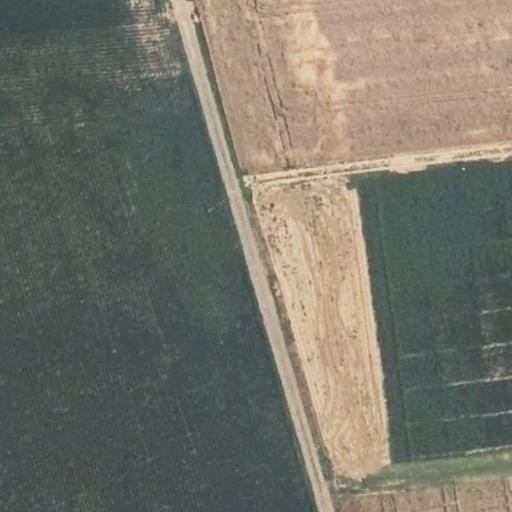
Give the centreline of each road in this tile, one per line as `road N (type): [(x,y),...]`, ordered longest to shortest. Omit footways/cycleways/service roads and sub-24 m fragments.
road 1 (unclassified): [(179,0),(270,311)]
road 2 (track): [(233,186),(511,152)]
road 3 (track): [(270,311),(325,511)]
